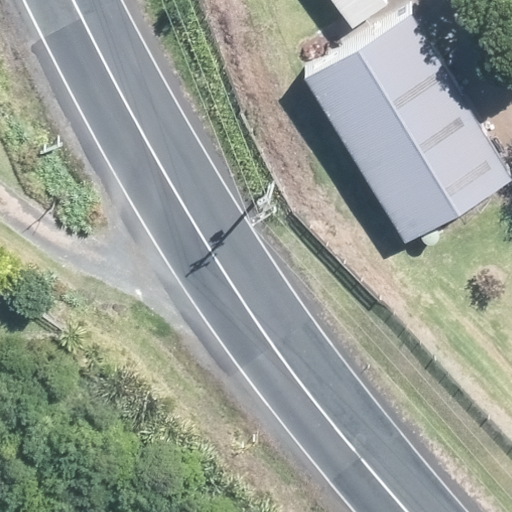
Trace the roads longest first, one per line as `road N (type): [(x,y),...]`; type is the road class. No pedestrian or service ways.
road 1 (tertiary): [(67,0),(250,313),(406,511)]
road 2 (unknown): [(212,254),(110,229),(58,208),(0,170)]
